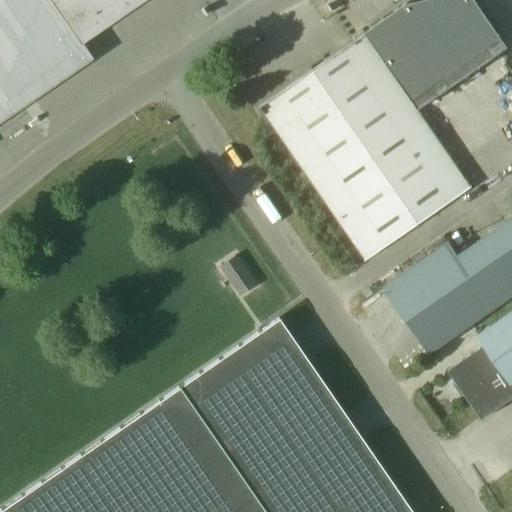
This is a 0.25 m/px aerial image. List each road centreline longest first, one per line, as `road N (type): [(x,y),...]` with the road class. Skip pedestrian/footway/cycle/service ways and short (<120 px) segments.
road 1 (unclassified): [(466,511),(164,73)]
road 2 (unclassified): [(0,196),(37,160),(164,73)]
road 3 (unclassified): [(164,73),(272,0)]
